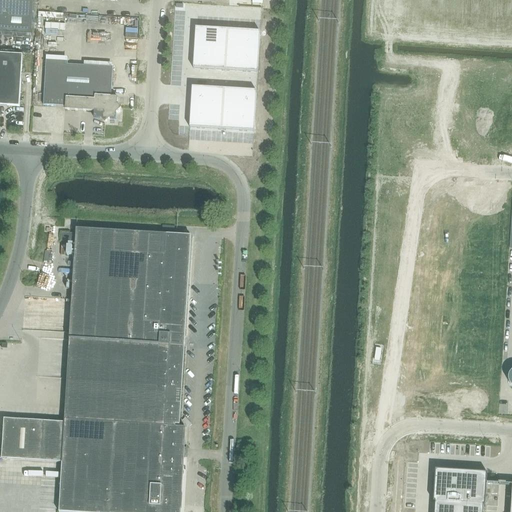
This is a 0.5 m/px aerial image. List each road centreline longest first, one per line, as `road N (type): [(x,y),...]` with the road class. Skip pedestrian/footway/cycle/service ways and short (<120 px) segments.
road 1 (unclassified): [(223,511),(242,190),(216,160),(149,154)]
road 2 (unknown): [(239,239),(217,239),(206,250),(194,416)]
road 3 (unclassified): [(511,431),(397,430),(380,456),(376,511)]
road 4 (unclassified): [(511,174),(414,162),(401,146),(404,80)]
road 5 (unclassified): [(0,304),(18,254),(28,147)]
road 6 (unclassified): [(149,154),(157,0)]
road 7 (unclassified): [(28,147),(149,154)]
